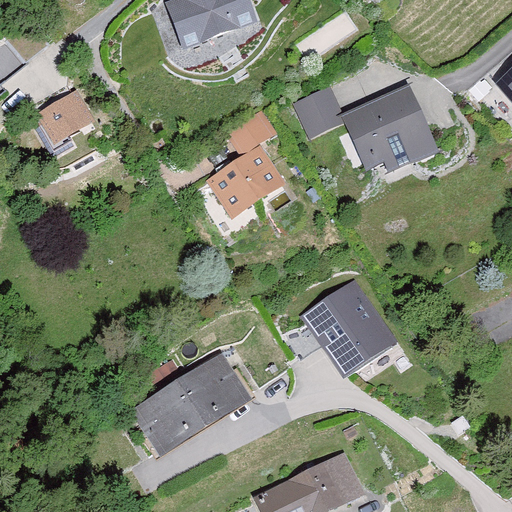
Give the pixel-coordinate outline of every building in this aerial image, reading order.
[(252,23),(243,0),(187,0),(189,5),(174,11),(187,47),(252,23)] [(511,82),(502,91),(511,101),(511,82)] [(343,124),(330,95),(299,108),(312,138),(343,124)] [(431,153),(408,100),(351,125),(370,167),(385,160),(391,171),(431,153)] [(89,128),(74,103),(44,121),(58,145),(89,128)] [(276,134),(263,116),(233,138),(245,156),(276,134)] [(282,187),(261,155),(214,186),(235,218),(282,187)] [(398,342),(355,281),(302,319),(344,379),(398,342)] [(244,401),(223,366),(143,417),(164,451),(244,401)] [(329,511),(361,496),(344,463),(261,505),(264,511),(329,511)]
